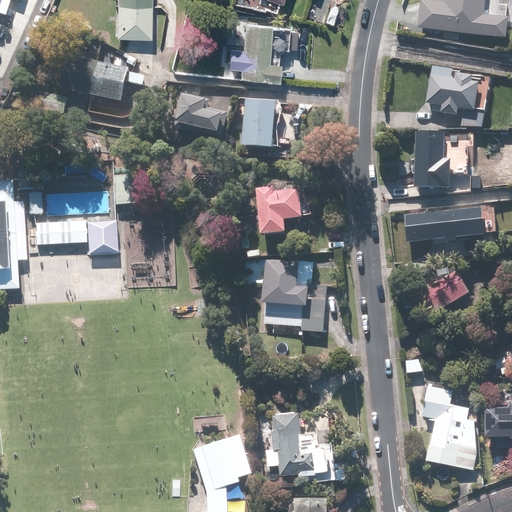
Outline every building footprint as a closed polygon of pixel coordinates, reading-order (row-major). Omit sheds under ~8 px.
[(152,0),(117,0),(116,37),(151,38),(152,0)] [(421,1),(418,29),(507,40),(509,19),(484,16),(485,0),(444,0),(444,4),(421,1)] [(262,78),(278,79),(280,61),(268,60),(271,24),(244,21),(242,48),(230,47),(228,66),(240,67),(240,74),(263,77),(262,78)] [(68,57),(61,91),(97,98),(96,103),(124,108),(129,83),(143,86),(145,75),(129,72),(129,69),(68,57)] [(431,76),(426,105),(442,107),(441,114),(458,117),(459,110),(475,113),(480,84),(472,83),(473,77),(455,74),(454,80),(431,76)] [(68,97),(45,93),(42,112),(65,116),(68,97)] [(184,94),(176,127),(223,138),(229,113),(209,109),(211,101),(184,94)] [(274,149),(277,104),(246,101),(243,147),(274,149)] [(416,133),(415,189),(451,189),(451,160),(444,160),(445,133),(416,133)] [(0,290),(22,289),(15,188),(0,188),(0,290)] [(274,188),(257,190),(262,236),(286,234),(285,221),(303,219),(300,190),(275,193),(274,188)] [(45,193),(28,193),(28,215),(45,215),(45,193)] [(470,210),(418,215),(420,243),(473,238),(470,210)] [(85,219),(37,221),(37,249),(86,248),(85,219)] [(118,223),(88,224),(89,258),(119,257),(118,223)] [(267,260),(263,304),(266,304),(264,326),(302,329),(302,331),(324,333),(328,287),(298,284),(300,263),(267,260)] [(428,318),(470,294),(457,272),(415,296),(428,318)] [(511,346),(492,352),(495,361),(508,358),(511,370),(511,369),(511,346)] [(422,359),(406,360),(407,377),(423,376),(422,359)] [(423,417),(437,420),(432,447),(429,447),(426,462),(474,471),(477,456),(474,422),(468,420),(470,409),(451,405),(454,392),(429,387),(423,417)] [(486,409),(486,438),(511,437),(511,403),(510,403),(510,409),(486,409)] [(300,415),(274,417),(276,432),(272,432),(274,450),(266,451),(268,468),(279,467),(280,477),(299,475),(300,483),(316,481),(316,482),(336,480),(333,445),(319,446),(318,435),(303,436),(300,415)] [(233,484),(219,437),(183,448),(197,495),(233,484)] [(181,480),(173,479),(172,497),(180,498),(181,480)] [(328,511),(328,499),(294,499),(294,511),(328,511)]
